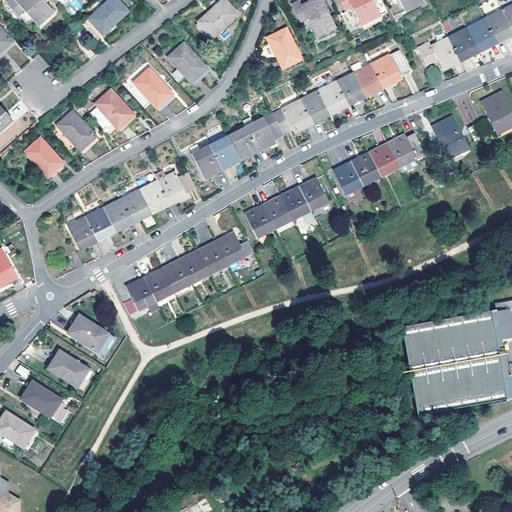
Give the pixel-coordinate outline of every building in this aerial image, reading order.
[(12,0),(8,0),(4,4),(17,19),(23,13),(37,28),(53,14),(39,0),(16,0),(14,2),(12,0)] [(300,3),(291,7),(300,25),(308,21),(317,39),(335,30),(320,0),(317,0),(302,8),(300,3)] [(339,0),(346,13),(354,9),(363,28),(382,18),(372,0),(339,0)] [(397,0),(405,15),(423,6),(420,0),(397,0)] [(223,2),(197,26),(211,42),(237,18),(223,2)] [(107,3),(81,27),(96,43),(121,19),(107,3)] [(487,22),(499,44),(510,38),(509,35),(511,33),(511,26),(505,11),(494,16),(495,18),(487,22)] [(477,24),(468,28),(479,50),(485,47),(487,50),(499,44),(487,22),(478,27),(477,24)] [(479,50),(468,28),(459,33),(460,36),(451,40),(462,62),(474,56),(472,53),(479,50)] [(0,31),(0,55),(12,44),(0,31)] [(266,40),(281,72),(300,62),(285,31),(266,40)] [(451,68),(462,62),(451,40),(443,44),(442,42),(432,47),(430,45),(420,50),(426,65),(438,59),(440,63),(442,68),(449,65),(451,68)] [(205,71),(182,46),(166,60),(189,86),(205,71)] [(374,67),(385,89),(396,83),(395,80),(403,75),(409,72),(399,52),(378,63),(379,65),(374,67)] [(438,59),(426,65),(428,69),(440,63),(438,59)] [(364,70),(354,75),(365,96),(371,92),(372,95),(385,89),(374,67),(365,72),(364,70)] [(155,111),(171,97),(147,71),(131,85),(155,111)] [(205,71),(189,86),(192,89),(208,75),(205,71)] [(338,86),(349,107),(360,102),(359,99),(365,96),(354,75),(346,79),(347,82),(338,86)] [(349,107),(338,86),(329,91),(328,89),(318,94),(328,114),(335,111),(337,114),(349,107)] [(328,114),(318,94),(309,98),(310,101),(302,105),(313,126),(325,120),(323,117),(328,114)] [(511,113),(503,94),(481,105),(497,136),(511,128),(511,113)] [(87,116),(110,142),(118,134),(134,121),(111,95),(87,116)] [(174,100),(171,97),(155,111),(158,114),(174,100)] [(292,107),(272,117),(283,138),(293,132),(299,129),(301,132),(313,126),(302,105),(293,109),(292,107)] [(0,133),(10,124),(0,112),(0,133)] [(78,153),(93,139),(70,114),(55,128),(78,153)] [(247,133),(258,154),(270,148),(268,145),(275,142),(283,138),(272,117),(255,126),(256,129),(247,133)] [(468,150),(452,119),(432,129),(447,161),(468,150)] [(137,124),(134,121),(118,134),(122,138),(137,124)] [(474,127),(480,138),(487,135),(481,123),(474,127)] [(480,138),(474,127),(468,130),(474,141),(480,138)] [(3,132),(0,134),(0,146),(9,138),(3,132)] [(239,161),(244,158),(246,161),(258,154),(247,133),(238,138),(237,135),(228,140),(239,161)] [(386,146),(397,168),(405,164),(406,166),(425,157),(414,135),(405,140),(404,138),(397,141),(397,140),(386,146)] [(96,143),(93,139),(78,153),(80,156),(96,143)] [(212,151),(222,173),(234,167),(233,164),(239,161),(228,140),(219,145),(220,147),(212,151)] [(46,182),(62,168),(39,143),(23,157),(46,182)] [(397,168),(386,146),(374,151),(375,153),(368,156),(380,179),(389,175),(388,172),(397,168)] [(211,178),(222,173),(212,151),(203,156),(201,154),(193,158),(203,179),(209,176),(211,178)] [(362,186),(369,182),(370,184),(380,179),(368,156),(362,159),(361,158),(351,163),(362,186)] [(362,186),(351,163),(338,169),(339,171),(333,173),(344,197),(354,192),(353,190),(362,186)] [(155,176),(159,185),(166,181),(165,179),(176,173),(172,167),(155,176)] [(65,172),(62,168),(46,182),(49,185),(65,172)] [(440,173),(445,182),(454,177),(451,172),(447,174),(446,170),(440,173)] [(159,185),(170,206),(182,200),(180,197),(186,194),(186,193),(178,179),(176,173),(165,179),(166,181),(159,185)] [(180,177),(188,192),(196,188),(188,173),(180,177)] [(188,192),(180,177),(178,179),(186,193),(188,192)] [(299,190),(310,212),(318,208),(319,210),(328,205),(317,182),(310,185),(310,184),(299,190)] [(170,206),(159,185),(150,190),(148,187),(139,192),(150,213),(155,210),(157,213),(170,206)] [(282,199),(293,222),(302,218),(301,216),(310,212),(299,190),(287,196),(288,197),(282,199)] [(150,213),(139,192),(130,196),(132,199),(124,203),(124,204),(134,224),(145,219),(144,216),(150,213)] [(274,229),(274,230),(283,225),(284,227),(293,222),(282,199),(274,203),(274,202),(263,208),(274,229)] [(115,230),(121,227),(123,231),(134,224),(124,204),(114,208),(113,206),(104,210),(115,230)] [(274,229),(263,208),(251,214),(251,215),(246,217),(257,240),(267,235),(266,234),(274,230),(274,229)] [(88,221),(99,242),(110,237),(108,234),(115,230),(104,210),(96,214),(97,217),(88,221)] [(79,248),(86,244),(88,248),(99,242),(88,221),(79,225),(78,223),(68,228),(79,248)] [(216,243),(227,265),(236,260),(237,262),(254,254),(249,244),(241,248),(235,235),(228,239),(227,238),(216,243)] [(227,265),(216,243),(203,250),(204,251),(198,254),(210,277),(220,271),(219,269),(227,265)] [(4,283),(17,276),(3,251),(0,252),(0,289),(6,286),(4,283)] [(181,262),(192,283),(200,279),(202,281),(210,277),(198,254),(192,257),(192,256),(181,262)] [(192,283),(181,262),(168,268),(169,269),(164,271),(175,294),(184,290),(183,287),(192,283)] [(175,294),(164,271),(158,275),(157,273),(145,279),(156,301),(165,296),(166,299),(175,294)] [(19,281),(17,276),(4,283),(6,286),(7,287),(19,281)] [(156,301),(145,279),(133,285),(134,287),(128,289),(140,312),(149,307),(148,305),(156,301)] [(494,311),(402,327),(418,415),(484,403),(506,399),(511,397),(511,376),(509,376),(504,351),(503,345),(502,340),(511,337),(511,300),(493,304),(494,311)] [(111,351),(118,340),(81,318),(70,336),(99,354),(104,347),(111,351)] [(111,351),(104,347),(99,354),(106,359),(111,351)] [(75,388),(86,370),(57,352),(46,370),(75,388)] [(19,365),(16,372),(27,377),(30,370),(19,365)] [(79,390),(90,373),(86,370),(75,388),(79,390)] [(60,402),(31,384),(20,402),(49,420),(60,402)] [(60,402),(49,420),(53,422),(64,404),(60,402)] [(33,431),(4,414),(0,419),(0,435),(23,449),(33,431)] [(33,431),(23,449),(26,451),(37,433),(33,431)] [(13,481),(3,474),(2,461),(0,459),(0,511),(1,511),(20,511),(21,511),(22,499),(12,493),(13,481)]
